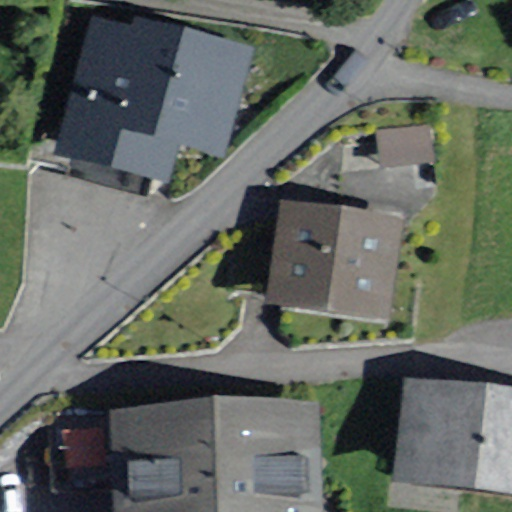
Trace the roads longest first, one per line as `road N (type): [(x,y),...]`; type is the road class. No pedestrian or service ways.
road 1 (residential): [(29,380),(511,355)]
road 2 (residential): [(356,66),(29,380)]
road 3 (residential): [(173,0),(337,28),(371,46)]
road 4 (residential): [(511,98),(356,66)]
